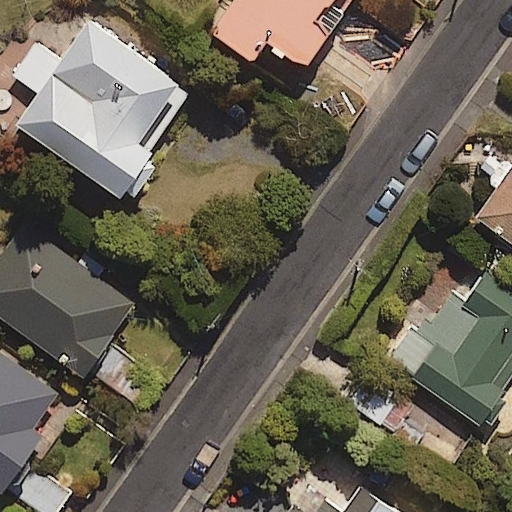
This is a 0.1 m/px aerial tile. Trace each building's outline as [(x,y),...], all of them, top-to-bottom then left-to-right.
[(224,0),(213,17),(249,43),(263,23),(303,52),(339,1),(338,0),(224,0)] [(199,91),(96,23),(71,61),(38,40),(14,77),(49,99),(30,128),(140,201),(144,195),(150,199),(170,169),(162,163),(167,157),(159,152),(199,91)] [(511,158),(478,209),(511,232),(511,158)] [(83,246),(76,255),(25,218),(0,252),(0,307),(80,366),(132,295),(100,272),(107,263),(83,246)] [(511,366),(511,285),(483,267),(462,298),(440,283),(391,357),(479,416),(511,366)] [(0,478),(62,390),(0,346),(0,478)] [(404,511),(342,470),(317,507),(298,493),(284,511),(404,511)]
